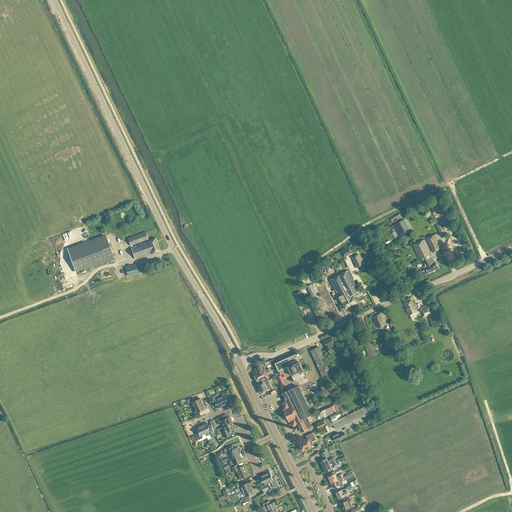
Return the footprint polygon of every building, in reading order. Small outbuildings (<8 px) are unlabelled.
[(403,220),(393,225),(399,236),(409,230),(403,220)] [(441,222),(435,225),(440,234),(446,232),(441,222)] [(152,254),(160,251),(155,238),(149,241),(145,232),(127,238),(130,246),(145,240),(146,242),(131,247),(135,259),(152,253),(152,254)] [(432,253),(440,249),(434,235),(426,239),(432,253)] [(75,272),(99,264),(113,258),(105,236),(67,250),(75,272)] [(422,272),(424,271),(425,275),(439,268),(435,261),(434,262),(424,240),(413,245),(422,266),(421,266),(422,268),(420,269),(422,272)] [(359,253),(351,258),(356,268),(364,264),(359,253)] [(139,273),(136,264),(125,267),(127,276),(139,273)] [(103,277),(118,273),(116,266),(101,271),(103,277)] [(349,303),(350,306),(357,302),(353,295),(359,291),(348,270),(338,275),(349,297),(349,298),(348,299),(349,303)] [(330,280),(336,292),(342,304),(345,309),(350,306),(349,303),(348,299),(349,298),(349,297),(338,275),(330,280)] [(99,290),(100,293),(106,292),(106,290),(110,289),(110,286),(112,286),(112,283),(95,287),(96,291),(99,290)] [(316,296),(311,285),(307,287),(312,298),(316,296)] [(300,307),(307,304),(301,291),(294,294),(300,307)] [(73,297),(75,303),(83,299),(80,294),(73,297)] [(409,315),(417,312),(412,300),(404,304),(409,315)] [(431,314),(428,308),(423,310),(423,311),(422,311),(424,317),(431,314)] [(433,328),(442,325),(437,312),(428,316),(433,328)] [(380,313),(372,317),(378,328),(386,324),(380,313)] [(334,345),(333,343),(331,338),(324,341),(326,347),(327,348),(329,353),(330,353),(331,356),(338,353),(336,350),(337,350),(334,345)] [(372,341),(366,343),(364,344),(369,358),(377,355),(372,341)] [(310,351),(323,379),(331,375),(319,347),(310,351)] [(299,361),(296,354),(275,363),(277,368),(278,370),(278,371),(279,371),(279,372),(280,373),(281,375),(282,374),(283,375),(285,378),(291,375),(295,382),(306,377),(303,370),(299,361)] [(277,368),(275,363),(273,359),(269,361),(272,368),(273,367),(274,369),(277,368)] [(265,370),(264,368),(253,373),(256,378),(266,373),(267,373),(270,371),(268,369),(265,370)] [(269,378),(267,373),(266,373),(256,378),(258,383),(269,378)] [(264,382),(263,381),(257,384),(262,393),(268,390),(271,388),(267,380),(264,382)] [(328,382),(320,386),(322,391),(326,399),(335,395),(331,386),(330,387),(328,382)] [(289,421),(291,421),(293,426),(297,424),(301,432),(312,427),(310,422),(313,421),(310,415),(312,414),(298,386),(293,388),(282,393),(286,402),(282,404),(285,409),(283,410),(289,421)] [(219,398),(223,406),(229,403),(226,398),(230,397),(227,391),(222,393),(223,396),(219,398)] [(216,394),(214,395),(209,398),(212,405),(215,403),(217,409),(223,406),(219,398),(219,396),(216,394)] [(194,408),(203,404),(200,398),(194,401),(193,397),(187,400),(188,404),(192,402),(194,408)] [(329,408),(332,414),(342,410),(339,402),(332,405),(332,406),(329,408)] [(193,411),(194,414),(193,414),(195,418),(201,416),(199,412),(205,409),(203,404),(194,408),(195,409),(194,410),(193,411)] [(329,418),(323,421),(316,424),(318,429),(324,426),(327,432),(330,431),(329,428),(333,425),(335,429),(368,412),(367,411),(371,409),(369,405),(365,406),(332,423),(329,418)] [(224,426),(232,423),(229,417),(223,420),(222,417),(217,419),(219,425),(222,423),(224,426)] [(207,422),(201,425),(205,434),(206,436),(209,435),(209,434),(211,434),(214,433),(212,427),(209,428),(207,422)] [(232,423),(224,426),(225,430),(222,431),(224,436),(230,434),(229,431),(234,428),(232,423)] [(205,434),(201,425),(196,427),(198,433),(195,434),(198,440),(202,438),(203,437),(202,435),(205,434)] [(316,440),(313,432),(308,435),(309,437),(299,442),(303,450),(311,447),(311,446),(313,445),(312,442),(316,440)] [(337,432),(331,435),(335,442),(346,436),(344,432),(339,435),(337,432)] [(335,443),(329,445),(331,451),(337,449),(335,443)] [(230,457),(239,453),(236,447),(230,450),(229,448),(224,450),(225,453),(226,455),(229,454),(230,457)] [(230,457),(232,460),(230,461),(230,462),(230,463),(231,466),(236,464),(235,461),(241,458),(239,453),(230,457)] [(330,460),(328,461),(326,458),(320,461),(323,467),(335,461),(334,457),(330,459),(330,460)] [(337,465),(335,461),(323,467),(326,473),(332,470),(331,467),(333,466),(334,466),(337,465)] [(244,465),(238,468),(237,465),(231,467),(234,473),(236,471),(240,479),(243,478),(249,476),(244,465)] [(270,472),(264,475),(268,483),(271,482),(272,485),(277,483),(275,477),(272,478),(270,472)] [(339,476),(336,477),(335,474),(328,477),(330,483),(337,479),(343,477),(342,474),(339,475),(339,476)] [(268,483),(264,475),(259,477),(262,483),(259,484),(262,490),(267,487),(265,484),(268,483)] [(343,477),(337,479),(330,483),(333,488),(340,485),(339,482),(341,481),(345,480),(343,477)] [(350,483),(346,485),(345,485),(347,489),(358,484),(356,480),(350,483)] [(243,491),(251,488),(249,482),(243,485),(242,482),(237,484),(238,487),(241,486),(243,491)] [(251,488),(243,491),(240,493),(242,496),(243,497),(245,496),(245,497),(241,499),(243,501),(249,498),(248,496),(254,493),(251,488)] [(342,490),(335,493),(338,499),(345,496),(348,494),(345,488),(342,490)] [(348,500),(347,501),(341,504),(344,510),(352,506),(350,501),(353,500),(351,496),(347,498),(348,500)] [(263,504),(265,507),(263,508),(265,511),(277,511),(276,508),(277,508),(276,506),(274,502),(270,504),(269,501),(263,504)]
